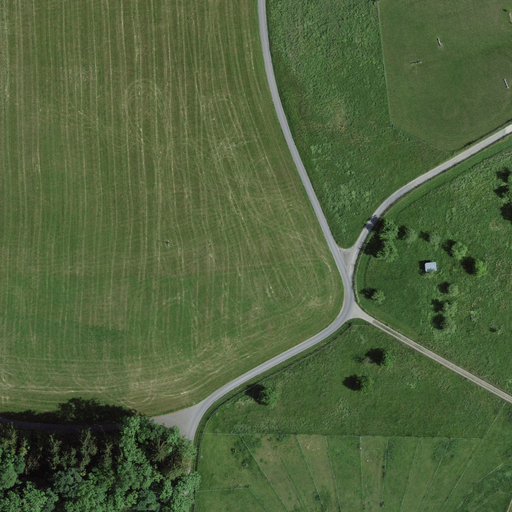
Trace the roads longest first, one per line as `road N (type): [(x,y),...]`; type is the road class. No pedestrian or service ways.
road 1 (track): [(260,0),(277,104),(344,268)]
road 2 (track): [(344,268),(349,308),(331,332),(190,417)]
road 3 (track): [(344,268),(386,204),(511,130)]
road 4 (track): [(190,417),(162,424),(0,416)]
road 5 (track): [(349,308),(511,401)]
